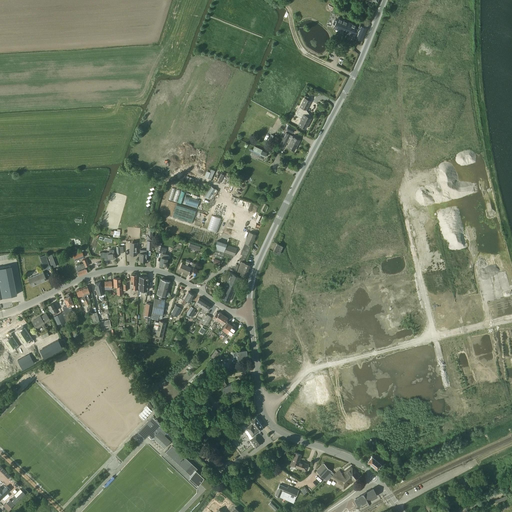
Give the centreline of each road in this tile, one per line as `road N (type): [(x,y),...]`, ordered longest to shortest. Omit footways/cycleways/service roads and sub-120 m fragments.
road 1 (secondary): [(249,312),(255,269),(384,0)]
road 2 (tertiary): [(17,310),(97,272),(143,269),(232,312),(249,312)]
road 3 (secondary): [(374,476),(268,421),(249,312)]
road 4 (unknown): [(196,290),(238,250),(242,224),(222,191)]
